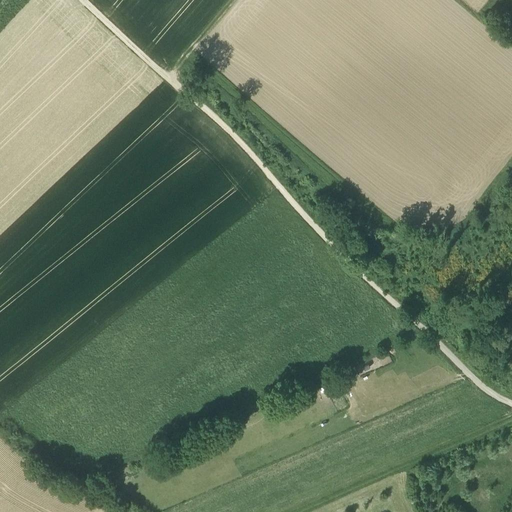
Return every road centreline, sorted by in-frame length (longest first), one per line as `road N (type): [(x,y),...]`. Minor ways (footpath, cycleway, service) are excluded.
road 1 (track): [(81,0),(237,140),(369,285),(469,378),(511,406)]
road 2 (track): [(188,65),(258,124),(335,207),(387,244)]
road 3 (track): [(511,424),(322,511)]
road 4 (track): [(123,511),(0,435)]
